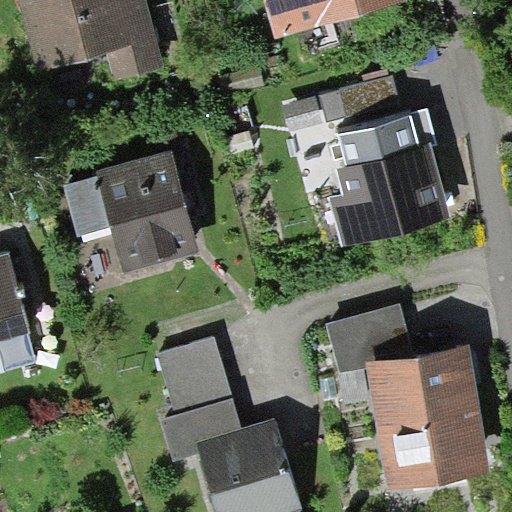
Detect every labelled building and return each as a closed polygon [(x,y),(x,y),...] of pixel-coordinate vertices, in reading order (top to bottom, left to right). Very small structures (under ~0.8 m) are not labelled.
[(124,76),(172,61),(152,0),(25,0),(46,66),(114,45),(124,76)] [(271,0),(280,29),(380,0),(271,0)] [(346,238),(448,213),(428,135),(420,137),(412,106),(335,125),(344,160),(328,164),(346,238)] [(125,266),(203,244),(188,193),(176,150),(69,180),(86,241),(115,233),(125,266)] [(0,329),(34,320),(27,293),(14,248),(0,251),(0,329)] [(390,480),(490,463),(472,358),(469,339),(412,349),(403,299),(327,312),(336,367),(370,361),(390,480)] [(205,440),(248,427),(221,333),(161,350),(188,444),(205,440)] [(225,511),(273,511),(301,505),(286,450),(278,420),(248,427),(205,440),(225,511)]
